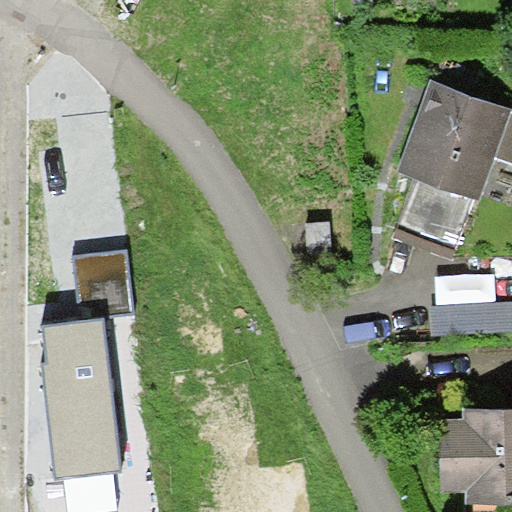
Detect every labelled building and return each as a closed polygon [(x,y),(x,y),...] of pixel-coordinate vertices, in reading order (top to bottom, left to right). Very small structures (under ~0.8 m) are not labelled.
[(437,82),(407,166),(420,171),(479,192),(509,108),(437,82)] [(511,111),(508,110),(498,140),(511,144),(511,111)] [(479,192),(420,171),(398,234),(430,245),(458,255),(481,193),(479,192)] [(310,259),(333,258),(331,219),(308,220),(310,259)] [(122,247),(71,255),(81,323),(43,329),(47,353),(37,355),(55,477),(126,466),(103,315),(131,310),(122,247)] [(506,495),(511,495),(511,404),(474,405),(474,421),(445,421),(446,450),(446,480),(475,480),(476,493),(506,493),(506,495)]
